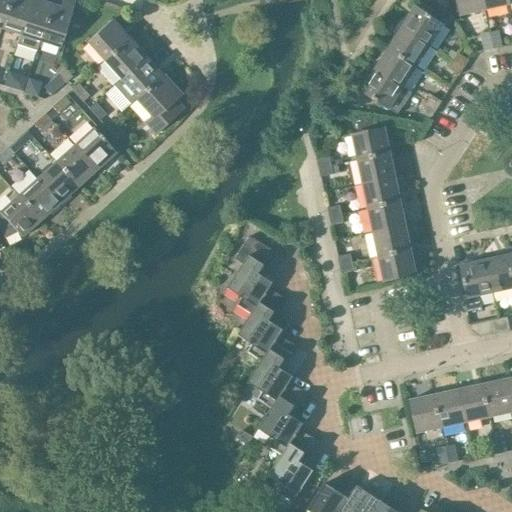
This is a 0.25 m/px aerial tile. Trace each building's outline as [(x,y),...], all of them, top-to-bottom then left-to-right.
[(8,0),(0,26),(0,35),(0,36),(2,30),(19,35),(16,45),(30,0),(8,0)] [(0,0),(0,26),(8,0),(0,0)] [(41,2),(42,0),(30,0),(16,45),(35,51),(36,47),(50,5),(41,2)] [(59,48),(73,0),(61,0),(59,8),(50,5),(36,47),(39,48),(41,42),(59,48)] [(455,0),(459,16),(484,11),(481,0),(455,0)] [(481,0),(484,11),(508,5),(506,0),(481,0)] [(398,26),(430,47),(444,26),(415,8),(409,18),(408,17),(401,21),(398,26)] [(102,62),(127,39),(110,20),(85,43),(102,62)] [(417,67),(430,47),(398,26),(397,29),(393,38),(395,40),(389,49),(417,67)] [(492,50),(501,48),(497,32),(489,34),(492,50)] [(484,52),(492,50),(489,34),(480,35),(484,52)] [(118,81),(144,58),(127,39),(102,62),(118,81)] [(403,88),(417,67),(389,49),(382,59),(380,58),(374,64),(371,67),(403,88)] [(468,61),(467,61),(458,54),(453,62),(463,69),(468,61)] [(135,99),(160,76),(144,58),(118,81),(135,99)] [(459,75),(463,69),(453,62),(448,69),(459,75)] [(60,65),(53,71),(64,83),(71,77),(60,65)] [(368,80),(361,92),(397,116),(411,94),(403,88),(371,67),(369,70),(367,75),(366,80),(368,80)] [(55,74),(47,82),(55,90),(63,83),(55,74)] [(160,76),(135,99),(151,117),(146,122),(154,131),(145,139),(146,140),(181,108),(180,107),(179,108),(172,101),(178,96),(160,76)] [(70,90),(76,97),(81,102),(88,96),(77,84),(70,90)] [(437,110),(442,102),(430,95),(425,102),(437,110)] [(63,96),(62,97),(51,107),(57,114),(69,103),(63,96)] [(437,110),(425,102),(421,110),(432,117),(437,110)] [(87,109),(98,121),(105,115),(94,103),(87,109)] [(32,125),(38,131),(50,120),(44,114),(32,125)] [(104,127),(115,139),(122,133),(111,121),(104,127)] [(357,160),(390,152),(385,128),(352,135),(357,160)] [(73,146),(95,170),(113,154),(91,129),(73,146)] [(13,141),(19,148),(32,137),(25,130),(13,141)] [(76,187),(95,170),(73,146),(54,162),(76,187)] [(0,163),(1,165),(13,154),(7,147),(0,153),(0,163)] [(362,184),(395,177),(390,152),(357,160),(362,184)] [(318,168),(331,165),(329,158),(316,160),(318,168)] [(58,204),(76,187),(54,162),(36,179),(58,204)] [(318,168),(318,169),(320,177),(333,175),(331,165),(318,168)] [(368,209),(401,202),(395,177),(362,184),(368,209)] [(39,220),(58,204),(36,179),(17,196),(39,220)] [(39,220),(17,196),(13,191),(6,198),(9,203),(0,211),(0,230),(4,238),(15,233),(20,238),(39,220)] [(373,234),(406,227),(401,202),(368,209),(373,234)] [(329,217),(342,215),(340,206),(327,208),(329,217)] [(342,215),(329,217),(330,226),(343,223),(342,215)] [(378,259),(411,251),(406,227),(373,234),(378,259)] [(268,289),(269,290),(273,283),(259,274),(264,266),(272,264),(278,255),(271,250),(249,237),(234,259),(243,265),(238,272),(227,289),(238,295),(236,298),(240,301),(237,305),(251,314),(251,315),(268,289)] [(411,251),(378,259),(384,283),(417,276),(411,251)] [(339,267),(352,264),(350,254),(337,257),(339,267)] [(493,293),(511,289),(511,264),(510,255),(486,260),(493,293)] [(479,296),(493,293),(486,260),(459,266),(466,298),(462,299),(465,313),(481,309),(479,296)] [(339,267),(341,275),(354,272),(352,264),(339,267)] [(281,297),(269,290),(268,289),(251,315),(251,314),(248,319),(245,323),(238,335),(249,343),(247,346),(250,348),(247,353),(261,361),(262,362),(278,336),(279,336),(283,330),(269,321),(274,312),(282,311),(287,301),(281,297)] [(510,331),(510,330),(507,318),(498,319),(501,333),(510,331)] [(493,334),(501,333),(498,319),(489,321),(493,334)] [(295,347),(279,336),(278,336),(262,362),(261,361),(248,382),(259,389),(257,393),(260,394),(257,400),(271,409),(288,383),(289,383),(292,379),(293,377),(279,368),(284,360),(292,358),(298,348),(295,347)] [(489,418),(511,413),(511,404),(507,379),(482,385),(489,418)] [(308,395),(289,383),(288,383),(271,409),(258,429),(269,437),(267,440),(270,441),(267,446),(281,455),(282,456),(298,430),(299,430),(302,425),(303,424),(289,415),(295,406),(302,404),(308,395)] [(465,423),(489,418),(482,385),(458,390),(465,423)] [(440,428),(465,423),(458,390),(433,395),(440,428)] [(416,434),(440,428),(433,395),(409,401),(416,434)] [(318,442),(299,430),(298,430),(282,456),(281,455),(276,464),(268,476),(282,485),(277,493),(293,503),(298,496),(299,494),(306,498),(314,487),(307,482),(310,478),(309,478),(313,471),(299,462),(305,453),(312,451),(318,442)] [(497,454),(506,452),(502,437),(494,438),(497,454)] [(488,456),(497,454),(494,438),(485,440),(488,456)] [(445,448),(448,463),(457,462),(454,446),(445,448)] [(440,465),(448,463),(445,448),(436,449),(440,465)] [(340,511),(349,499),(341,494),(345,489),(344,485),(338,481),(334,482),(331,487),(326,484),(327,484),(325,483),(306,511),(340,511)] [(374,511),(381,503),(375,499),(379,493),(378,489),(372,486),(368,486),(364,491),(357,486),(354,490),(349,499),(340,511),(374,511)] [(381,503),(374,511),(398,511),(400,508),(399,503),(393,500),(389,501),(386,506),(381,503)]
